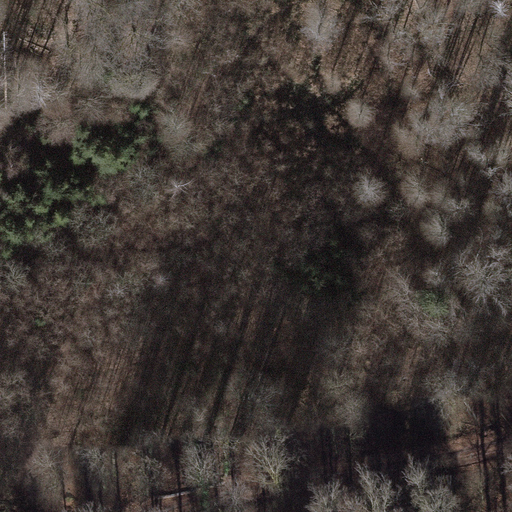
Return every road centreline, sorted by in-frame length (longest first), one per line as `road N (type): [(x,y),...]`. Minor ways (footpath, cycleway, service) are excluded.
road 1 (track): [(0,264),(96,216),(207,82),(294,0)]
road 2 (track): [(511,441),(271,485),(172,511)]
